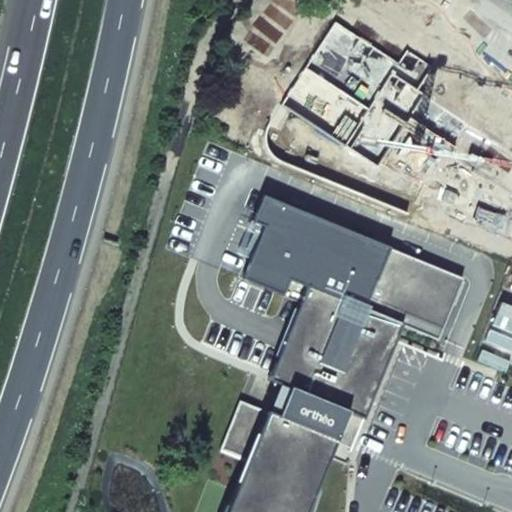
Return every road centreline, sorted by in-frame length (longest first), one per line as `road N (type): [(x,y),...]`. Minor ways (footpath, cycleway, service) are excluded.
road 1 (trunk): [(0,456),(55,300),(129,0)]
road 2 (trunk): [(30,0),(0,119)]
